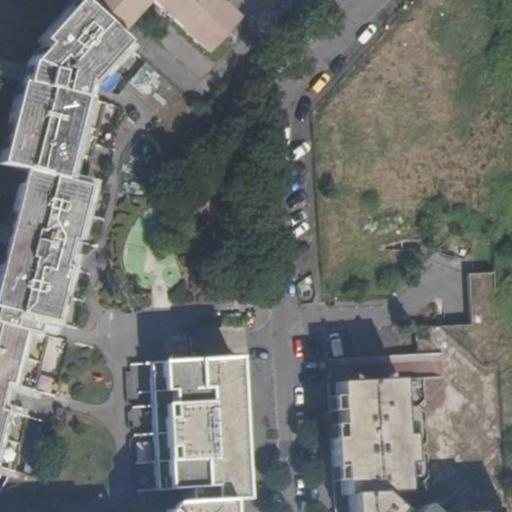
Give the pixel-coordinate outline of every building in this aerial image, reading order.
[(83,6),(76,0),(74,0),(38,41),(44,46),(28,62),(23,84),(20,83),(0,160),(0,164),(24,171),(0,269),(0,468),(7,470),(9,471),(34,476),(47,423),(0,410),(0,405),(5,384),(54,397),(61,368),(68,342),(49,337),(66,269),(62,267),(69,240),(73,241),(107,106),(79,98),(82,84),(87,85),(125,44),(115,35),(83,6)] [(87,0),(83,6),(115,35),(145,0),(148,0),(208,50),(237,17),(217,0),(87,0)] [(146,63),(128,82),(162,114),(179,96),(146,63)] [(132,233),(126,269),(144,271),(149,236),(132,233)] [(227,511),(227,501),(239,500),(243,499),(235,361),(161,364),(162,392),(169,392),(170,406),(163,406),(167,490),(186,489),(188,504),(172,505),(165,511),(227,511)] [(339,425),(328,426),(330,482),(342,482),(342,496),(349,496),(349,511),(426,511),(420,506),(415,511),(399,511),(384,498),(380,493),(405,492),(405,478),(413,477),(411,421),(402,422),(399,380),(337,383),(337,397),(330,398),(331,412),(338,412),(339,425)]
